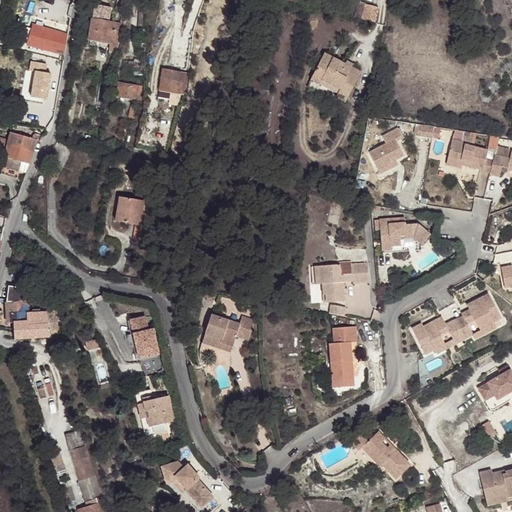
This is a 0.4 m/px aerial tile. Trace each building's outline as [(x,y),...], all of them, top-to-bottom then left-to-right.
[(52,1),(48,0),(37,0),(34,11),(48,14),(52,1)] [(143,25),(145,1),(138,0),(136,0),(136,24),(143,25)] [(361,19),(375,22),(378,7),(365,3),(361,19)] [(112,42),(115,22),(94,18),(93,18),(92,20),(89,38),(110,42),(112,42)] [(115,49),(119,22),(115,22),(112,42),(110,42),(109,46),(109,48),(115,49)] [(64,48),(66,39),(50,35),(51,30),(35,26),(31,43),(30,45),(35,46),(46,49),(48,45),(64,48)] [(195,46),(197,33),(189,31),(187,43),(195,46)] [(88,42),(109,46),(110,42),(89,38),(88,42)] [(33,52),(35,46),(30,45),(31,43),(27,43),(26,50),(33,52)] [(180,59),(179,66),(188,68),(190,68),(193,52),(182,50),(180,59)] [(359,72),(323,53),(310,79),(346,98),(359,72)] [(163,68),(159,90),(184,94),(188,73),(163,68)] [(119,83),(117,94),(137,98),(139,87),(119,83)] [(137,106),(132,105),(129,117),(135,118),(137,106)] [(436,127),(424,125),(423,134),(435,136),(435,135),(436,127)] [(371,151),(380,169),(395,162),(395,160),(406,155),(399,140),(405,137),(400,127),(384,135),(388,143),(371,151)] [(31,137),(10,132),(7,143),(6,148),(4,155),(22,160),(29,162),(33,151),(37,139),(31,137)] [(486,171),(493,173),(496,161),(489,159),(491,151),(474,147),(475,139),(464,137),(463,142),(455,140),(451,158),(464,161),(463,164),(465,165),(486,170),(486,171)] [(22,160),(4,155),(1,164),(19,169),(22,160)] [(511,158),(498,155),(493,175),(503,177),(506,167),(511,169),(511,167),(511,158)] [(464,161),(451,158),(449,165),(464,169),(465,165),(463,164),(464,161)] [(395,162),(380,169),(381,173),(397,165),(395,162)] [(139,225),(143,201),(118,197),(114,221),(139,225)] [(380,219),(383,250),(393,249),(392,246),(402,245),(401,238),(401,235),(406,235),(406,238),(414,237),(423,244),(432,233),(420,222),(407,223),(407,217),(380,219)] [(351,261),(340,262),(340,264),(341,275),(343,274),(353,273),(352,264),(351,261)] [(368,263),(352,264),(353,273),(353,280),(353,283),(369,282),(368,263)] [(340,264),(319,266),(320,283),(323,283),(344,281),(343,274),(341,275),(340,264)] [(511,264),(502,267),(505,287),(511,285),(511,264)] [(320,283),(319,266),(311,267),(313,284),(320,283)] [(344,281),(323,283),(324,294),(327,293),(328,301),(346,300),(344,281)] [(51,336),(48,311),(28,311),(27,291),(15,286),(9,285),(6,303),(7,322),(13,322),(15,338),(51,336)] [(454,319),(464,337),(473,333),(493,323),(492,321),(501,316),(489,292),(470,302),(472,306),(468,309),(461,312),(462,315),(454,319)] [(331,304),(330,313),(345,315),(346,307),(331,304)] [(130,319),(132,329),(148,326),(146,315),(130,319)] [(431,325),(443,319),(441,315),(429,321),(431,325)] [(211,318),(205,337),(222,342),(220,346),(232,350),(236,337),(239,327),(211,318)] [(455,342),(464,337),(454,319),(445,323),(443,319),(431,325),(429,321),(423,325),(421,322),(411,327),(424,352),(433,348),(444,342),(441,334),(449,329),(453,337),(455,342)] [(242,320),(239,327),(236,337),(249,341),(255,324),(242,320)] [(493,323),(473,333),(475,337),(496,327),(493,323)] [(148,326),(132,329),(138,355),(159,350),(153,325),(148,326)] [(355,327),(333,328),(334,343),(329,343),(330,363),(333,363),(333,374),(339,374),(340,387),(353,386),(351,367),(348,367),(347,361),(351,361),(350,343),(356,342),(355,327)] [(222,342),(205,337),(202,346),(230,355),(232,350),(220,346),(222,342)] [(436,352),(455,342),(453,337),(444,342),(433,348),(436,352)] [(86,343),(88,352),(103,348),(98,341),(86,343)] [(333,363),(330,363),(332,387),(340,387),(339,374),(333,374),(333,363)] [(485,400),(494,394),(503,389),(505,393),(510,390),(511,388),(511,372),(507,364),(498,369),(500,373),(486,381),(477,387),(485,400)] [(503,389),(494,394),(496,398),(505,393),(503,389)] [(168,435),(166,426),(150,431),(142,402),(151,399),(152,399),(151,393),(146,394),(135,397),(146,441),(168,435)] [(150,431),(166,426),(173,425),(175,424),(168,399),(154,403),(153,403),(153,402),(152,399),(151,399),(142,402),(150,431)] [(481,425),(488,438),(495,435),(487,421),(481,425)] [(387,439),(380,432),(370,443),(364,449),(383,468),(385,466),(399,479),(413,465),(396,448),(392,452),(389,449),(383,443),(387,439)] [(79,452),(88,450),(83,433),(70,437),(75,453),(79,452)] [(354,445),(361,452),(364,449),(370,443),(363,436),(354,445)] [(93,503),(102,501),(88,450),(79,452),(93,503)] [(166,475),(170,488),(179,485),(190,498),(201,511),(208,511),(217,505),(201,488),(203,487),(191,474),(188,477),(182,470),(166,475)] [(484,492),(486,500),(506,495),(507,499),(509,499),(511,498),(511,472),(507,474),(506,474),(506,476),(494,478),(493,475),(492,472),(480,475),(482,484),(484,492)] [(179,485),(170,488),(171,492),(177,491),(187,501),(190,498),(179,485)] [(506,495),(486,500),(487,507),(509,502),(509,499),(507,499),(506,495)] [(201,511),(190,498),(187,501),(196,511),(201,511)] [(95,510),(104,507),(102,501),(93,503),(95,510)] [(444,511),(442,501),(427,504),(429,511),(428,511),(444,511)]
